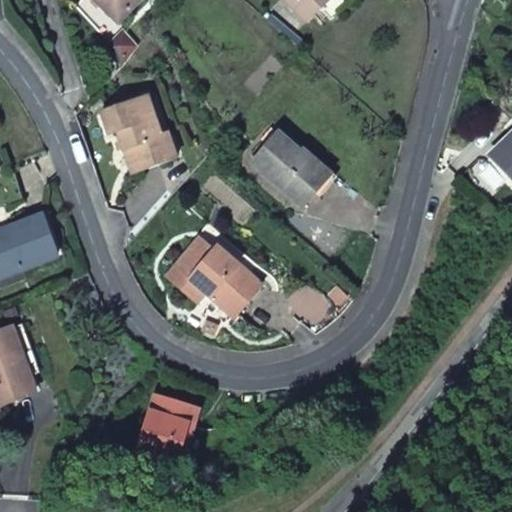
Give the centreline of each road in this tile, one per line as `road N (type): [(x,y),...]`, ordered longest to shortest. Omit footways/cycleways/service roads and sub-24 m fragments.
road 1 (residential): [(0,49),(54,130),(96,254),(117,301),(145,336),(221,374),(268,376),(314,362),(378,305),(465,0)]
road 2 (residential): [(511,308),(341,511)]
